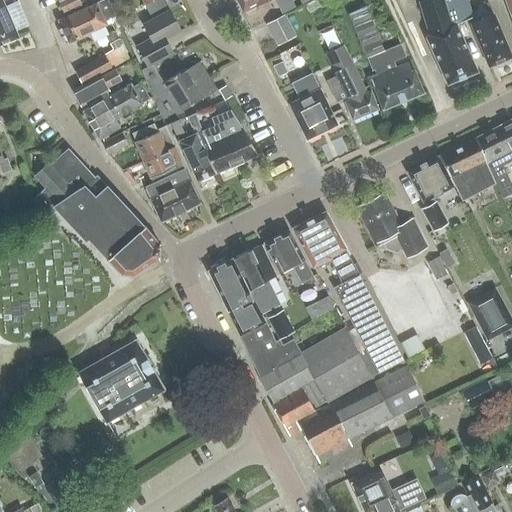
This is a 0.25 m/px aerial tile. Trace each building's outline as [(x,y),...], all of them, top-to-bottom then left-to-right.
[(0,0),(0,44),(18,37),(2,0),(0,0)] [(57,20),(68,43),(106,25),(105,21),(114,16),(106,0),(101,0),(96,3),(96,2),(57,20)] [(81,5),(78,0),(59,0),(57,1),(63,13),(81,5)] [(164,39),(179,31),(162,0),(153,0),(144,5),(152,19),(142,24),(150,38),(135,46),(147,67),(172,53),(164,39)] [(255,6),(266,0),(234,0),(242,14),(256,6),(255,6)] [(290,0),(274,0),(280,12),(293,5),(290,0)] [(472,16),(467,0),(418,0),(429,35),(425,36),(447,84),(476,72),(455,24),(472,16)] [(405,56),(400,44),(384,50),(366,7),(348,14),(372,70),(374,70),(375,74),(367,77),(371,88),(373,87),(382,109),(423,93),(413,70),(411,71),(408,63),(396,68),(393,61),(405,56)] [(277,45),(295,36),(284,14),(266,24),(277,45)] [(488,67),(511,58),(501,31),(498,33),(490,14),(469,22),(488,67)] [(129,58),(121,45),(104,54),(112,68),(129,58)] [(363,88),(352,63),(343,45),(324,54),(347,100),(344,102),(352,120),(377,109),(367,86),(363,88)] [(81,85),(111,68),(103,54),(74,71),(81,85)] [(201,99),(216,90),(198,62),(185,71),(184,69),(162,83),(180,111),(201,98),(201,99)] [(109,92),(108,89),(122,82),(114,68),(72,91),(81,107),(88,102),(91,107),(82,111),(99,139),(119,128),(114,119),(121,116),(108,97),(109,96),(107,93),(109,92)] [(306,140),(336,125),(311,73),(291,83),(298,99),(288,104),(306,140)] [(121,116),(142,104),(141,103),(149,99),(140,84),(132,88),(130,84),(109,96),(108,97),(121,116)] [(225,85),(218,90),(224,101),(232,96),(225,85)] [(199,138),(214,173),(257,155),(243,130),(230,110),(211,118),(215,125),(202,131),(204,136),(199,138)] [(204,136),(202,131),(195,114),(186,117),(190,128),(191,128),(194,134),(179,141),(197,181),(214,173),(199,138),(204,136)] [(511,118),(499,126),(511,151),(511,118)] [(184,134),(178,120),(170,123),(176,138),(184,134)] [(166,150),(174,147),(166,129),(158,131),(157,132),(154,124),(132,133),(135,141),(135,142),(143,162),(167,152),(166,150)] [(511,185),(503,167),(511,161),(511,151),(499,126),(474,138),(496,185),(503,200),(511,195),(511,185)] [(108,154),(127,144),(121,133),(102,143),(108,154)] [(462,200),(496,185),(474,138),(438,155),(462,200)] [(179,164),(181,163),(174,147),(166,150),(167,152),(143,162),(150,178),(174,167),(172,163),(177,161),(179,164)] [(0,171),(1,174),(11,170),(6,158),(3,160),(0,152),(0,171)] [(405,171),(422,204),(423,203),(425,206),(420,209),(431,232),(448,223),(434,197),(454,187),(437,155),(405,171)] [(94,177),(79,161),(61,178),(49,165),(36,177),(45,187),(33,199),(46,214),(54,207),(85,241),(88,239),(121,275),(133,276),(157,259),(158,259),(159,243),(157,243),(144,227),(96,175),(94,177)] [(199,204),(181,163),(179,164),(177,161),(172,163),(174,167),(150,178),(152,183),(144,187),(160,222),(199,204)] [(401,250),(405,258),(426,247),(412,219),(399,225),(383,193),(355,206),(375,247),(382,243),(385,249),(395,253),(401,250)] [(0,218),(12,214),(6,198),(0,200),(0,218)] [(376,373),(401,360),(325,212),(292,228),(312,267),(316,266),(321,267),(327,264),(328,259),(329,259),(341,283),(332,287),(376,373)] [(288,230),(263,243),(279,273),(292,267),(300,283),(312,277),(288,230)] [(252,298),(260,314),(278,305),(267,281),(276,277),(260,245),(250,249),(233,258),(252,298)] [(446,274),(437,257),(427,262),(435,279),(446,274)] [(273,341),(260,314),(252,298),(252,299),(232,259),(207,271),(239,336),(245,349),(259,377),(258,378),(273,404),(300,391),(302,390),(315,410),(325,404),(312,383),(313,382),(328,404),(369,378),(342,330),(300,354),(292,340),(281,346),(278,339),(273,341)] [(511,327),(511,321),(494,289),(467,304),(487,340),(511,327)] [(312,320),(319,317),(313,305),(306,308),(312,320)] [(294,331),(282,310),(267,318),(279,340),(294,331)] [(403,335),(409,347),(423,340),(417,328),(403,335)] [(105,422),(163,389),(135,340),(78,373),(105,422)] [(486,347),(474,354),(479,364),(492,358),(486,347)] [(300,391),(273,404),(271,405),(288,436),(300,429),(318,462),(351,446),(347,439),(424,401),(406,366),(315,413),(300,391)] [(494,397),(485,378),(460,390),(469,409),(494,397)] [(413,442),(408,430),(394,436),(400,448),(413,442)] [(380,470),(351,483),(363,511),(367,511),(372,510),(372,511),(397,511),(399,511),(398,510),(425,498),(416,478),(390,490),(380,470)] [(437,495),(456,486),(449,470),(430,479),(437,495)] [(498,482),(492,471),(481,476),(487,487),(498,482)] [(42,482),(35,472),(28,477),(35,487),(42,482)] [(494,511),(475,474),(459,483),(466,496),(465,497),(464,496),(461,495),(459,494),(456,495),(454,495),(452,497),(451,497),(450,500),(449,502),(448,505),(448,506),(449,508),(450,509),(449,510),(450,511),(494,511)] [(70,500),(55,478),(43,487),(57,508),(70,500)] [(217,511),(234,511),(226,498),(214,506),(217,511)]
